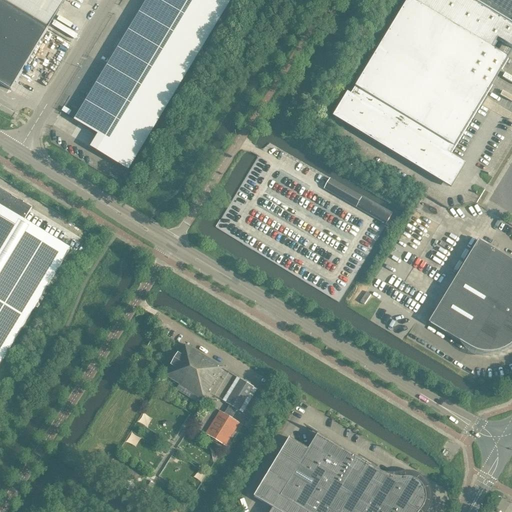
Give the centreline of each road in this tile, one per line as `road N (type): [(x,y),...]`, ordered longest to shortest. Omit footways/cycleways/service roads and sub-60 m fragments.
road 1 (tertiary): [(505,443),(173,245)]
road 2 (unclassified): [(2,511),(173,245)]
road 3 (tertiary): [(173,245),(18,151)]
road 4 (unclassified): [(18,151),(109,0)]
road 5 (unclassified): [(173,245),(248,127)]
